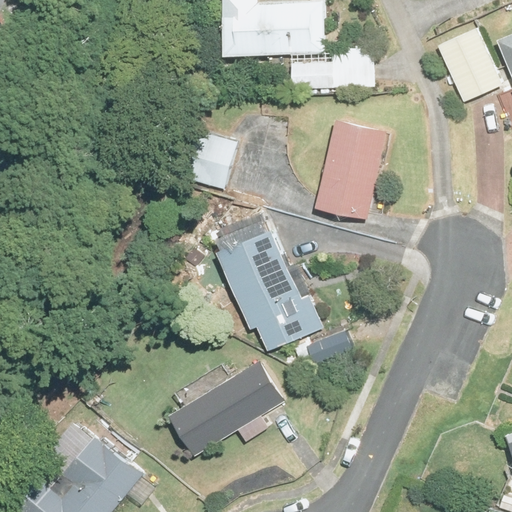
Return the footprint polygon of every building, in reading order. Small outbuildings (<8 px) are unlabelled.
[(331,4),(228,0),(226,0),(225,51),(329,55),(331,4)] [(480,26),(439,43),(464,101),(504,84),(480,26)] [(511,32),(499,38),(511,68),(511,32)] [(338,60),(289,58),(288,84),(337,86),(338,60)] [(394,128),(341,115),(318,207),(371,220),(394,128)] [(241,138),(186,123),(172,174),(227,189),(241,138)] [(269,216),(218,236),(254,328),(262,325),(273,351),(327,330),(307,282),(297,286),(269,216)] [(187,402),(172,412),(201,456),(242,430),(249,442),(273,427),(263,412),(271,408),(286,432),(300,423),(259,360),(239,374),(229,358),(179,390),(187,402)] [(159,480),(102,432),(59,482),(43,469),(11,507),(16,511),(116,511),(132,494),(141,502),(159,480)]
